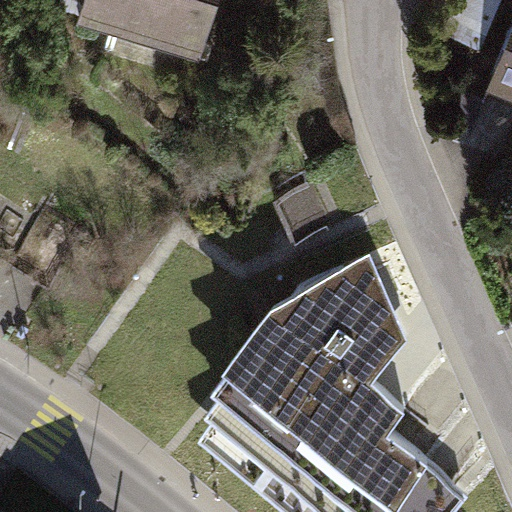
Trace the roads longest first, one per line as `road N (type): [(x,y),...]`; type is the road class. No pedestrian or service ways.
road 1 (residential): [(511,405),(421,197),(376,55),(377,0)]
road 2 (tertiary): [(0,395),(55,427),(158,511)]
